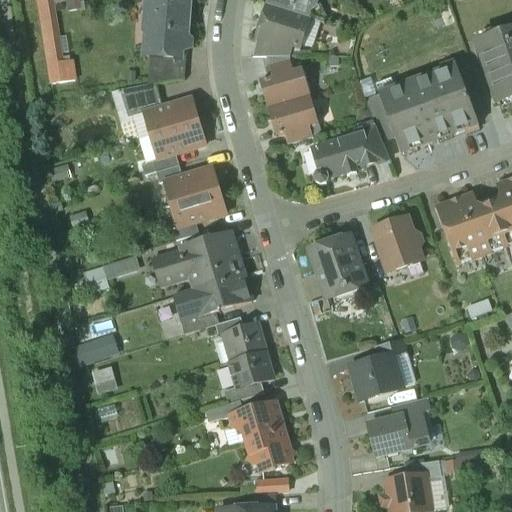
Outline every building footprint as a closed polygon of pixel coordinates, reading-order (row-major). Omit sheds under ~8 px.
[(37,0),(51,86),(75,82),(72,63),(62,64),(51,0),(37,0)] [(148,0),(148,2),(154,3),(152,18),(189,21),(190,1),(191,0),(148,0)] [(270,0),(268,7),(309,20),(324,25),(326,18),(317,0),(270,0)] [(309,20),(268,7),(256,43),(295,47),(300,48),(309,20)] [(189,21),(152,18),(151,33),(146,33),(144,58),(149,59),(181,61),(182,52),(185,52),(190,49),(191,43),(187,41),(189,21)] [(511,33),(478,45),(498,106),(511,101),(511,33)] [(295,47),(256,43),(252,59),(267,59),(290,59),(295,47)] [(181,65),(181,61),(149,59),(147,87),(155,86),(160,85),(184,80),(185,65),(181,65)] [(290,59),(267,59),(267,69),(264,70),(268,81),(293,74),(290,62),(290,59)] [(429,80),(419,84),(441,139),(450,136),(451,138),(478,128),(456,68),(428,78),(429,80)] [(268,81),(259,83),(267,111),(310,98),(302,71),(293,74),(268,81)] [(400,155),(441,139),(419,84),(380,99),(400,155)] [(144,116),(162,110),(155,86),(147,87),(119,93),(127,121),(144,116)] [(310,98),(267,111),(275,138),(285,136),(310,128),(318,126),(310,98)] [(162,110),(144,116),(150,139),(198,124),(191,102),(162,110)] [(198,124),(150,139),(157,161),(175,156),(205,147),(198,124)] [(310,128),(285,136),(287,148),(313,140),(310,128)] [(375,128),(359,132),(360,137),(354,139),(354,140),(363,169),(389,161),(375,128)] [(354,140),(312,153),(319,175),(316,175),(314,180),(316,186),(321,188),(326,187),(329,182),(328,180),(346,175),(347,179),(356,176),(355,172),(363,169),(354,140)] [(156,175),(179,168),(175,156),(157,161),(140,166),(144,178),(156,175)] [(179,168),(156,175),(159,186),(164,185),(182,179),(179,168)] [(182,179),(164,185),(171,208),(219,193),(212,171),(182,179)] [(511,183),(496,189),(502,203),(490,207),(505,249),(511,246),(511,183)] [(219,193),(171,208),(178,230),(196,225),(226,216),(219,193)] [(474,197),(436,211),(456,267),(505,249),(490,207),(479,212),(474,197)] [(407,221),(373,233),(387,275),(422,263),(418,252),(419,252),(422,245),(419,238),(413,234),(412,235),(407,221)] [(196,225),(178,230),(173,233),(176,244),(199,237),(196,225)] [(232,240),(200,249),(211,287),(244,278),(232,240)] [(350,240),(310,254),(326,300),(348,293),(351,301),(355,299),(360,294),(363,288),(366,287),(350,240)] [(200,249),(155,263),(163,289),(191,281),(195,292),(211,287),(200,249)] [(104,275),(90,279),(95,294),(108,289),(107,283),(140,272),(136,259),(103,271),(104,275)] [(211,287),(195,292),(198,303),(193,304),(198,319),(198,321),(216,315),(252,305),(244,278),(211,287)] [(220,327),(216,315),(198,321),(198,319),(181,324),(185,337),(215,328),(220,327)] [(219,341),(226,339),(226,337),(244,332),(241,320),(220,327),(215,328),(219,341)] [(244,332),(226,337),(226,339),(234,364),(265,355),(257,328),(244,332)] [(113,338),(83,348),(89,365),(119,356),(113,338)] [(376,350),(379,362),(389,359),(389,360),(405,356),(402,342),(376,350)] [(234,364),(229,366),(236,391),(237,393),(261,385),(273,382),(265,355),(234,364)] [(379,362),(350,370),(360,403),(399,392),(389,360),(389,359),(379,362)] [(113,368),(92,373),(98,395),(119,390),(113,368)] [(237,393),(236,391),(225,394),(229,407),(264,397),(261,385),(237,393)] [(395,409),(398,421),(420,415),(421,416),(430,414),(427,401),(395,409)] [(276,406),(230,420),(232,427),(231,429),(243,436),(246,444),(284,433),(276,406)] [(398,421),(369,428),(372,444),(380,442),(384,457),(428,446),(421,416),(420,415),(398,421)] [(284,433),(246,444),(250,459),(248,463),(259,469),(261,476),(276,472),(275,470),(292,465),(291,461),(294,456),(289,453),(288,450),(285,451),(283,444),(287,443),(284,433)] [(404,469),(406,481),(426,478),(427,482),(442,479),(439,464),(404,469)] [(406,481),(385,484),(389,511),(431,511),(427,482),(426,478),(406,481)] [(287,483),(256,485),(257,497),(288,495),(287,483)] [(270,510),(270,511),(276,511),(276,497),(251,499),(251,511),(270,510)]
